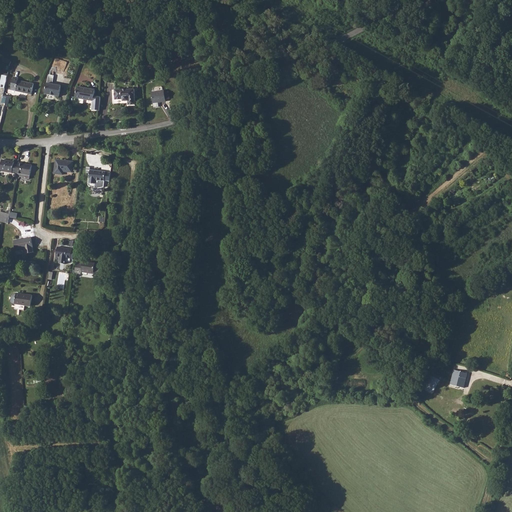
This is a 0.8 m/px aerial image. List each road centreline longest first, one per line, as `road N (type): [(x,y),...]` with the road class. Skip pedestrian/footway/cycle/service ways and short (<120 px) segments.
road 1 (tertiary): [(416,0),(193,114),(47,142)]
road 2 (track): [(64,140),(221,177),(239,254)]
road 3 (track): [(133,161),(120,315)]
